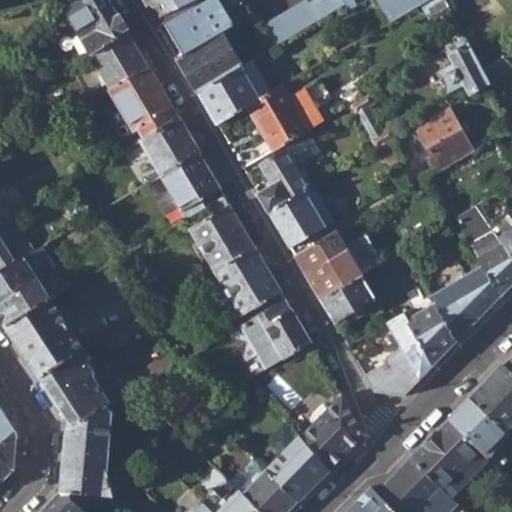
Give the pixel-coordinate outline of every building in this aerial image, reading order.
[(62,10),(91,54),(127,32),(108,0),(89,0),(81,4),(78,3),(62,10)] [(199,0),(141,0),(155,24),(199,0)] [(211,0),(159,32),(177,61),(219,34),(220,35),(253,16),(243,0),(211,0)] [(316,0),(307,6),(318,22),(345,5),(348,10),(355,6),(351,0),(316,0)] [(377,0),(391,22),(416,6),(425,0),(377,0)] [(425,0),(416,6),(424,19),(446,5),(443,0),(425,0)] [(273,49),(318,22),(307,6),(306,3),(262,30),(273,49)] [(90,55),(110,88),(147,66),(127,32),(91,54),(90,55)] [(219,34),(177,61),(182,72),(212,56),(219,69),(191,85),(196,95),(239,69),(220,35),(219,34)] [(463,83),(467,94),(485,83),(477,65),(463,38),(447,48),(454,67),(439,74),(446,81),(449,92),(463,83)] [(477,65),(485,83),(510,67),(497,50),(477,65)] [(182,72),(191,85),(219,69),(212,56),(182,72)] [(252,61),(241,67),(260,98),(271,92),(252,61)] [(137,127),(144,138),(178,118),(147,66),(110,88),(109,89),(132,130),(137,127)] [(246,107),(260,98),(241,67),(239,69),(196,95),(216,126),(246,107)] [(260,98),(246,107),(273,151),(307,130),(281,86),(271,92),(260,98)] [(350,105),(356,115),(369,108),(375,103),(370,95),(350,105)] [(411,128),(438,173),(472,153),(446,107),(411,128)] [(356,115),(370,139),(383,132),(369,108),(356,115)] [(139,141),(159,175),(198,152),(178,118),(144,138),(139,141)] [(389,128),(383,132),(370,139),(376,150),(387,143),(395,138),(389,128)] [(376,150),(387,167),(398,161),(387,143),(376,150)] [(159,175),(185,217),(204,206),(201,200),(219,188),(198,152),(159,175)] [(257,197),(267,214),(302,193),(306,190),(284,152),(260,166),(274,187),(257,197)] [(133,181),(138,188),(151,180),(146,174),(133,181)] [(267,214),(289,249),(323,228),(302,193),(267,214)] [(498,198),(503,204),(508,200),(503,194),(498,198)] [(209,203),(214,211),(228,203),(223,195),(209,203)] [(0,222),(9,217),(0,202),(0,222)] [(254,246),(228,203),(214,211),(187,227),(213,271),(254,246)] [(0,222),(0,267),(31,250),(9,217),(0,222)] [(511,230),(498,240),(501,244),(511,259),(511,230)] [(336,233),(294,258),(319,302),(360,278),(376,269),(380,266),(363,236),(345,247),(336,233)] [(0,267),(0,297),(35,277),(40,274),(53,266),(41,244),(31,250),(0,267)] [(481,266),(499,298),(511,284),(511,259),(501,244),(477,258),(481,266)] [(213,271),(239,314),(280,291),(254,246),(213,271)] [(53,266),(40,274),(52,295),(65,287),(53,266)] [(434,304),(456,341),(499,298),(481,266),(430,297),(434,304)] [(0,297),(0,318),(4,325),(48,297),(52,295),(40,274),(35,277),(0,297)] [(319,302),(332,323),(373,299),(360,278),(319,302)] [(4,325),(37,375),(77,351),(82,348),(48,297),(4,325)] [(310,342),(284,298),(246,320),(229,330),(245,357),(254,354),(263,369),(310,342)] [(407,321),(432,365),(456,341),(434,304),(407,321)] [(111,331),(118,343),(144,327),(138,314),(111,331)] [(363,377),(374,394),(404,394),(432,365),(407,321),(403,315),(387,324),(402,348),(385,359),(385,363),(363,377)] [(82,348),(77,351),(83,362),(90,358),(82,348)] [(170,349),(117,383),(123,392),(149,377),(164,368),(178,360),(170,349)] [(92,375),(83,362),(77,351),(37,375),(65,421),(65,428),(106,403),(123,392),(117,383),(114,377),(119,374),(114,366),(109,369),(106,363),(92,375)] [(472,395),(505,429),(511,421),(511,370),(504,362),(472,395)] [(123,392),(106,403),(114,414),(155,388),(149,377),(123,392)] [(175,429),(178,429),(200,405),(184,389),(160,414),(175,429)] [(483,449),(488,454),(509,433),(508,432),(505,429),(472,395),(450,417),(483,449)] [(303,436),(331,468),(359,439),(360,425),(343,396),(303,436)] [(59,491),(79,511),(82,511),(91,502),(114,504),(106,470),(109,467),(110,417),(114,414),(106,403),(65,428),(61,489),(59,491)] [(208,413),(217,423),(224,415),(216,406),(208,413)] [(0,480),(14,466),(15,431),(0,408),(0,480)] [(148,426),(164,441),(175,429),(160,414),(148,426)] [(411,456),(444,488),(483,449),(450,417),(411,456)] [(276,461),(266,470),(297,501),(331,468),(303,436),(291,423),(284,429),(288,434),(295,442),(286,453),(283,452),(276,461)] [(271,455),(276,461),(283,452),(286,453),(295,442),(288,434),(271,455)] [(250,468),(259,478),(266,470),(230,435),(225,441),(251,467),(250,468)] [(376,492),(395,511),(448,511),(458,503),(444,488),(411,456),(376,492)] [(221,473),(233,484),(238,479),(227,467),(221,473)] [(259,478),(243,494),(261,511),(286,511),(297,501),(266,470),(259,478)] [(395,511),(376,492),(370,487),(344,511),(395,511)] [(212,511),(261,511),(243,494),(238,490),(224,504),(210,490),(200,501),(208,507),(212,511)] [(38,511),(79,511),(59,491),(38,511)]
